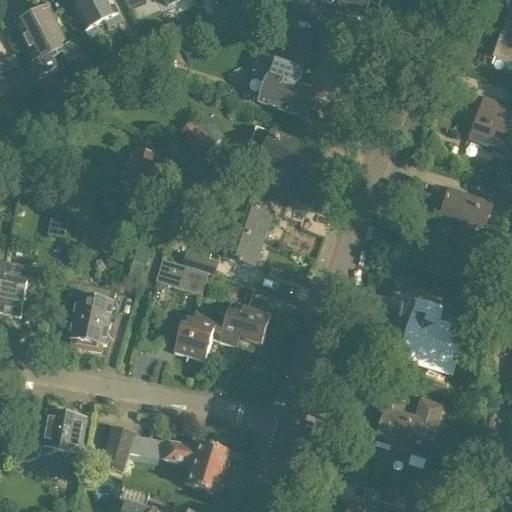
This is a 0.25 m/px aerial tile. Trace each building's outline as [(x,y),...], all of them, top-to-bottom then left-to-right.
[(68,0),(85,34),(105,24),(108,30),(121,22),(118,17),(119,17),(109,0),(68,0)] [(316,0),(317,0),(363,19),(369,4),(378,8),(381,0),(316,0)] [(34,17),(61,70),(63,69),(66,67),(64,63),(72,59),(77,69),(79,68),(88,85),(97,80),(78,44),(68,49),(48,9),(34,17)] [(511,11),(494,58),(511,64),(511,11)] [(334,21),(318,14),(314,22),(329,34),(334,21)] [(56,73),(61,70),(34,17),(15,26),(35,66),(35,65),(40,75),(53,68),(56,73)] [(270,36),(307,49),(312,36),(275,23),(270,36)] [(134,52),(146,74),(157,68),(146,46),(134,52)] [(282,66),(284,60),(263,52),(261,58),(255,61),(251,72),(254,78),(258,79),(249,102),(305,122),(315,94),(296,87),(301,73),(282,66)] [(0,94),(11,88),(3,74),(11,69),(18,82),(24,79),(13,60),(0,67),(0,94)] [(468,140),(507,155),(511,140),(511,108),(483,98),(468,140)] [(46,106),(52,117),(61,111),(55,101),(46,106)] [(52,117),(46,106),(35,112),(41,123),(52,117)] [(179,136),(201,158),(214,146),(191,124),(179,136)] [(255,181),(278,189),(282,177),(293,181),(295,175),(298,176),(302,164),(299,163),(305,147),(255,130),(249,148),(264,154),(255,181)] [(124,172),(121,184),(130,186),(129,190),(149,195),(150,190),(160,193),(168,161),(157,158),(157,157),(154,156),(156,146),(143,143),(141,153),(139,153),(133,174),(124,172)] [(511,187),(491,183),(489,195),(511,199),(511,187)] [(217,195),(238,202),(241,190),(221,184),(217,195)] [(482,235),(493,203),(479,198),(478,201),(450,191),(439,222),(463,230),(452,264),(474,271),(486,237),(482,235)] [(53,218),(71,221),(74,205),(56,201),(53,218)] [(226,232),(234,235),(263,244),(272,217),(243,208),(234,206),(226,232)] [(141,237),(127,284),(138,287),(144,266),(146,267),(160,221),(135,214),(129,233),(141,237)] [(263,244),(234,235),(225,261),(254,270),(263,244)] [(193,271),(214,277),(217,265),(196,258),(193,271)] [(156,284),(201,298),(208,276),(184,269),(182,278),(171,274),(173,266),(162,262),(156,284)] [(0,317),(20,321),(25,295),(38,298),(43,275),(29,272),(26,286),(3,281),(6,265),(0,264),(0,317)] [(70,285),(68,297),(76,299),(68,340),(71,341),(69,348),(101,355),(102,347),(105,348),(114,305),(113,305),(115,294),(70,285)] [(450,311),(489,323),(492,310),(453,298),(450,311)] [(464,336),(435,327),(440,312),(419,305),(414,321),(412,320),(402,351),(426,358),(424,363),(452,372),(464,336)] [(254,356),(257,347),(261,348),(271,317),(243,309),(241,318),(228,314),(224,327),(218,345),(254,356)] [(492,320),(511,321),(511,311),(493,311),(492,320)] [(218,345),(224,327),(194,318),(190,330),(181,328),(173,355),(204,365),(211,343),(218,345)] [(511,336),(511,321),(492,321),(491,335),(511,336)] [(439,421),(438,421),(443,408),(420,401),(415,419),(384,409),(372,449),(390,454),(391,449),(427,461),(439,421)] [(75,455),(72,471),(80,472),(84,457),(79,456),(86,422),(46,415),(41,440),(24,437),(23,446),(19,446),(15,467),(57,452),(75,455)] [(113,429),(101,469),(122,476),(128,455),(164,462),(191,467),(185,488),(204,494),(203,497),(213,499),(213,497),(218,498),(231,455),(198,445),(197,450),(168,444),(133,437),(134,436),(113,429)] [(502,452),(503,436),(491,435),(490,451),(502,452)] [(511,436),(503,436),(502,452),(511,452),(511,436)] [(125,505),(122,511),(147,511),(145,511),(150,495),(124,487),(119,503),(125,505)] [(511,511),(511,502),(498,502),(497,511),(511,511)]
